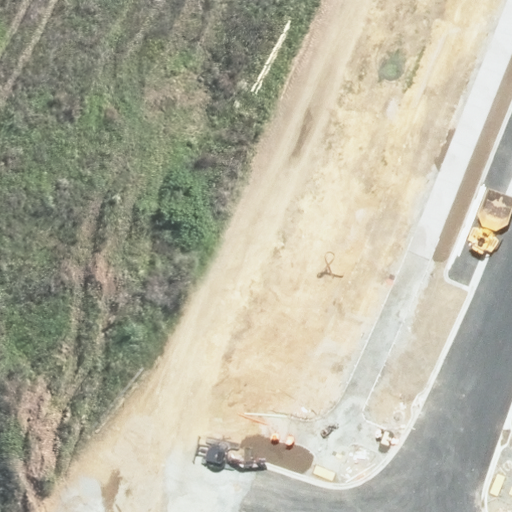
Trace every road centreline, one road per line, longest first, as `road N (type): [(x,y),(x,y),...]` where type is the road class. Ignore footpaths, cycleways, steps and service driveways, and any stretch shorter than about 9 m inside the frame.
road 1 (residential): [(254,511),(0,410)]
road 2 (residential): [(421,511),(511,281)]
